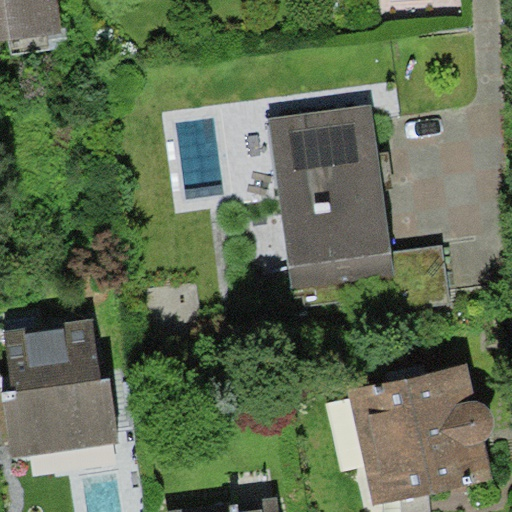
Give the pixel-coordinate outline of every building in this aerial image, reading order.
[(48,0),(0,0),(0,41),(54,33),(48,0)] [(368,86),(253,101),(278,282),(388,267),(395,318),(456,309),(447,243),(390,251),(368,86)] [(89,317),(0,330),(0,431),(6,471),(110,454),(89,317)] [(463,366),(346,394),(368,503),(480,476),(469,438),(479,427),(484,413),(479,402),(468,396),(463,366)] [(269,511),(266,495),(177,511),(269,511)]
